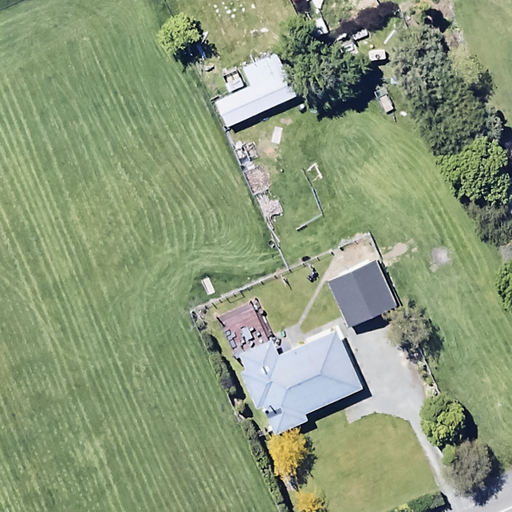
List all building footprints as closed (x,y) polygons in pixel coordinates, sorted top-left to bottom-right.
[(382,33),(354,45),(370,80),(398,67),(382,33)] [(294,91),(276,49),(240,65),(248,83),(212,98),(223,123),(294,91)] [(511,210),(511,178),(511,176),(493,184),(506,213),(511,210)] [(383,298),(359,244),(328,257),(352,311),(383,298)] [(255,332),(245,309),(220,320),(230,343),(255,332)] [(269,335),(234,350),(240,364),(236,366),(252,404),(259,402),(271,430),(302,416),(299,409),(358,384),(333,324),(275,349),(269,335)]
